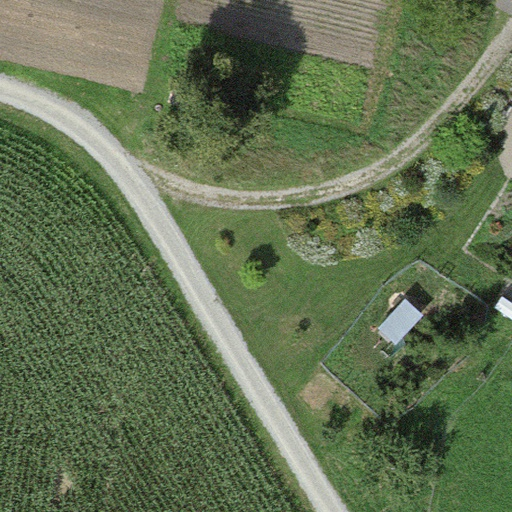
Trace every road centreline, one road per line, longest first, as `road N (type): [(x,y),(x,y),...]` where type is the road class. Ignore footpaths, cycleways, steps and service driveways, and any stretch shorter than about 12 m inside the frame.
road 1 (track): [(336,511),(132,177),(79,131),(0,91)]
road 2 (track): [(103,153),(209,197),(255,204),(338,196),(416,157),(511,53)]
